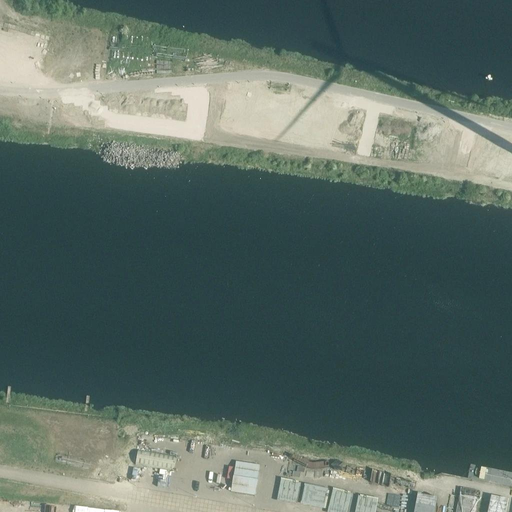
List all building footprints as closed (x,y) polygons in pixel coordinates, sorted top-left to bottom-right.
[(138,451),(136,465),(174,470),(176,456),(138,451)] [(233,477),(231,491),(255,495),(260,464),(236,460),(234,474),(228,473),(228,476),(233,477)] [(295,480),(292,506),(335,511),(356,511),(358,499),(369,501),(370,494),(315,487),(316,483),(295,480)] [(475,511),(480,491),(461,487),(455,511),(475,511)] [(505,511),(507,498),(490,496),(487,511),(505,511)]
